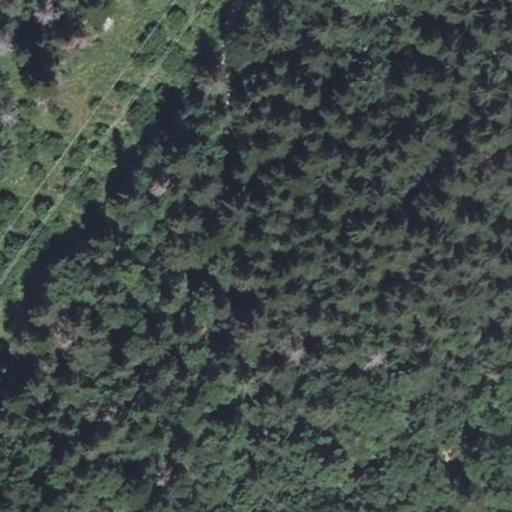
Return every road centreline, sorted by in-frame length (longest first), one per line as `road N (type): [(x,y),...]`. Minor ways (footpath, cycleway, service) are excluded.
road 1 (track): [(191,511),(208,417),(235,37),(254,0)]
road 2 (track): [(0,183),(220,255)]
